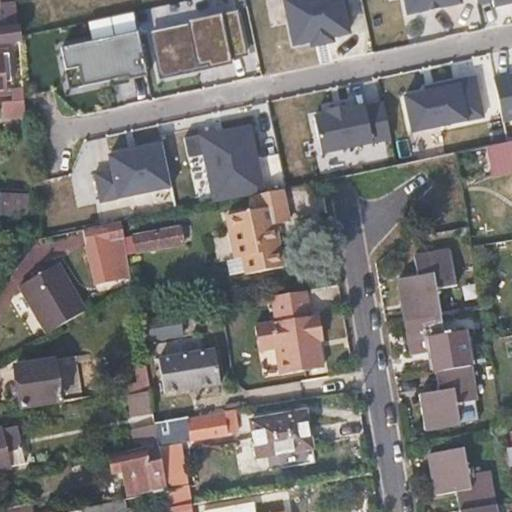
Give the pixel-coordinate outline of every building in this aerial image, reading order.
[(0,0),(0,42),(20,41),(18,11),(9,11),(9,4),(1,4),(0,0)] [(340,0),(283,9),(290,53),(346,44),(340,0)] [(461,0),(403,0),(406,19),(463,11),(461,0)] [(240,17),(149,32),(157,76),(247,61),(240,17)] [(141,34),(57,46),(66,93),(148,78),(141,34)] [(474,81),(405,93),(412,137),(481,125),(474,81)] [(367,96),(310,105),(317,149),(374,140),(367,96)] [(29,100),(0,103),(2,118),(30,116),(29,100)] [(258,118),(180,130),(190,190),(283,175),(279,150),(264,152),(258,118)] [(149,136),(80,148),(88,192),(157,181),(149,136)] [(511,142),(488,148),(494,181),(511,177),(511,142)] [(283,267),(276,225),(290,222),(283,189),(254,195),(257,210),(226,216),(234,259),(242,258),(245,273),(283,267)] [(182,225),(132,234),(135,255),(186,246),(182,225)] [(131,279),(124,237),(88,244),(95,286),(131,279)] [(445,334),(437,289),(455,286),(450,250),(415,256),(418,277),(399,280),(412,355),(432,352),(439,392),(420,395),(426,432),(460,426),(457,403),(476,400),(464,330),(445,334)] [(505,276),(503,260),(477,265),(479,281),(505,276)] [(84,312),(56,265),(22,286),(49,333),(84,312)] [(328,374),(319,295),(269,300),(272,329),(255,331),(258,356),(276,354),(278,379),(328,374)] [(150,340),(182,335),(179,314),(147,318),(150,340)] [(158,358),(164,391),(220,382),(214,349),(158,358)] [(54,359),(16,365),(22,408),(61,402),(54,359)] [(155,415),(150,389),(127,393),(131,419),(155,415)] [(228,435),(224,411),(156,422),(156,424),(159,440),(162,458),(167,489),(171,507),(184,505),(182,488),(190,486),(184,442),(228,435)] [(304,412),(250,421),(256,457),(310,449),(304,412)] [(159,440),(156,424),(131,429),(134,445),(159,440)] [(17,425),(0,429),(0,469),(10,467),(8,460),(24,457),(17,425)] [(167,489),(162,458),(148,461),(145,448),(108,457),(112,472),(121,470),(127,498),(167,489)] [(496,511),(495,504),(489,471),(468,474),(463,449),(429,455),(436,495),(456,492),(459,511),(496,511)] [(128,511),(125,499),(67,511),(128,511)] [(0,511),(32,511),(31,502),(0,509),(0,511)]
